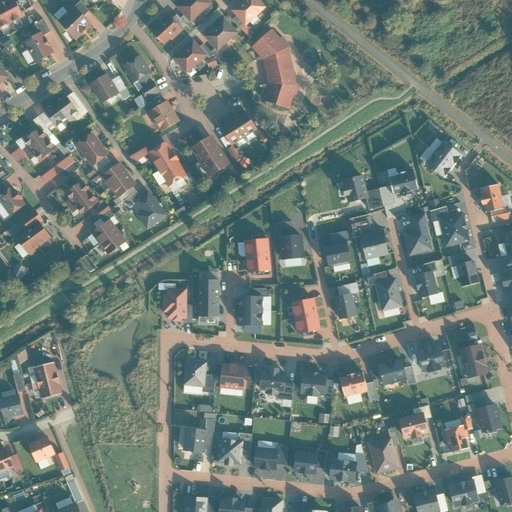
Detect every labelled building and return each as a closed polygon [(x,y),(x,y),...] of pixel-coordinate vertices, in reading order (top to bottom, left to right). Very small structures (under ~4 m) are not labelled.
[(19,0),(9,0),(3,3),(13,22),(27,14),(26,11),(20,0),(19,0)] [(28,0),(20,0),(26,11),(33,7),(28,0)] [(183,0),(177,6),(191,22),(213,3),(210,0),(183,0)] [(242,0),(233,9),(247,25),(268,6),(262,0),(242,0)] [(83,1),(77,7),(85,16),(92,10),(83,1)] [(0,28),(13,22),(3,3),(0,4),(0,28)] [(77,7),(60,21),(78,40),(94,26),(85,16),(77,7)] [(151,29),(164,44),(183,28),(170,13),(151,29)] [(216,48),(218,51),(239,33),(225,17),(204,35),(216,48)] [(42,32),(44,36),(52,32),(45,20),(37,24),(42,32)] [(274,29),(252,48),(265,61),(270,86),(265,102),(291,110),(300,89),(290,47),(292,46),(284,37),(283,39),(274,29)] [(42,32),(25,42),(37,64),(54,54),(44,36),(42,32)] [(10,36),(3,40),(7,48),(14,44),(10,36)] [(201,46),(194,39),(173,58),(187,74),(209,55),(201,46)] [(204,43),(201,46),(209,55),(211,57),(214,54),(212,52),(204,43)] [(216,48),(212,52),(214,54),(222,62),(226,59),(218,51),(216,48)] [(152,72),(141,54),(123,66),(134,83),(138,81),(149,74),(152,72)] [(0,86),(13,77),(0,62),(0,86)] [(120,93),(107,74),(90,84),(103,104),(120,93)] [(161,92),(149,74),(138,81),(142,88),(140,89),(148,100),(161,92)] [(68,92),(56,100),(73,124),(79,120),(76,116),(82,112),(68,92)] [(56,100),(45,108),(59,128),(65,124),(68,128),(73,124),(56,100)] [(180,120),(168,100),(160,105),(149,112),(161,132),(180,120)] [(143,115),(149,112),(160,105),(157,101),(140,110),(143,115)] [(325,115),(318,110),(314,116),(321,120),(325,115)] [(247,112),(235,120),(246,138),(259,130),(247,112)] [(233,147),(246,138),(235,120),(221,129),(233,147)] [(263,128),(259,130),(265,139),(268,137),(263,128)] [(39,129),(19,143),(27,154),(47,140),(39,129)] [(103,144),(95,133),(79,146),(87,157),(103,144)] [(191,147),(201,163),(223,150),(212,134),(191,147)] [(55,150),(47,140),(27,154),(35,163),(55,150)] [(70,150),(77,145),(74,140),(67,145),(70,150)] [(169,187),(188,175),(167,141),(150,151),(147,147),(131,157),(136,163),(149,155),(169,187)] [(462,156),(445,142),(436,153),(453,167),(462,156)] [(112,155),(103,144),(87,157),(95,167),(112,155)] [(239,156),(233,147),(229,149),(235,159),(239,156)] [(223,150),(201,163),(210,178),(232,164),(223,150)] [(453,167),(436,153),(427,164),(444,178),(453,167)] [(48,183),(63,172),(77,162),(72,156),(44,177),(48,183)] [(252,161),(245,157),(241,164),(248,169),(252,161)] [(77,162),(63,172),(68,178),(81,168),(77,162)] [(130,173),(122,163),(104,177),(112,188),(130,173)] [(243,174),(236,163),(230,167),(232,171),(230,173),(234,179),(243,174)] [(98,172),(95,168),(88,173),(91,177),(98,172)] [(138,184),(130,173),(112,188),(120,198),(138,184)] [(417,189),(414,173),(392,177),(393,186),(395,193),(402,192),(403,195),(412,194),(411,190),(417,189)] [(97,175),(91,178),(94,183),(100,179),(97,175)] [(363,175),(344,179),(348,201),(368,197),(367,191),(363,175)] [(0,197),(11,190),(5,182),(0,185),(0,197)] [(67,203),(71,208),(93,193),(85,182),(69,194),(73,199),(67,203)] [(381,188),(384,206),(397,203),(395,193),(393,186),(381,188)] [(498,186),(482,189),(486,211),(492,210),(494,221),(510,218),(509,209),(503,210),(498,186)] [(27,204),(15,187),(11,190),(0,197),(0,199),(12,215),(27,204)] [(384,206),(381,188),(367,191),(368,197),(370,209),(384,206)] [(171,216),(151,191),(143,197),(137,203),(144,213),(139,216),(151,230),(171,216)] [(130,207),(137,203),(143,197),(139,192),(126,202),(130,207)] [(93,193),(71,208),(75,213),(81,209),(84,215),(101,203),(93,193)] [(99,210),(103,217),(113,210),(106,201),(99,206),(101,208),(99,210)] [(120,207),(114,212),(118,218),(124,213),(120,207)] [(441,220),(441,218),(450,216),(448,207),(431,211),(434,222),(441,220)] [(24,220),(31,229),(41,222),(43,220),(36,211),(24,220)] [(405,230),(410,256),(435,252),(429,224),(430,224),(427,212),(410,216),(413,229),(405,230)] [(103,219),(107,225),(114,220),(117,218),(113,213),(103,219)] [(447,246),(471,241),(464,213),(450,216),(441,218),(441,220),(447,246)] [(355,236),(361,235),(367,259),(389,253),(383,230),(374,232),(370,216),(351,220),(355,236)] [(95,234),(102,245),(121,231),(114,220),(107,225),(95,234)] [(30,254),(53,238),(41,222),(31,229),(18,238),(30,254)] [(275,239),(282,238),(283,258),(304,257),(302,235),(292,236),(291,222),(274,224),(275,239)] [(332,243),(326,245),(330,265),(354,260),(348,230),(330,234),(332,243)] [(121,231),(102,245),(110,255),(129,242),(121,231)] [(511,255),(511,231),(501,234),(506,256),(511,255)] [(268,239),(246,241),(248,257),(269,255),(268,239)] [(269,255),(248,257),(249,273),(271,270),(269,255)] [(98,268),(90,256),(83,260),(91,272),(98,268)] [(437,293),(433,272),(438,271),(436,261),(420,265),(422,275),(417,276),(421,296),(437,293)] [(474,261),(458,265),(463,285),(479,281),(474,261)] [(18,265),(13,275),(22,279),(27,270),(18,265)] [(511,267),(501,270),(507,294),(511,292),(511,267)] [(200,280),(219,280),(219,272),(200,272),(200,280)] [(377,283),(389,281),(387,272),(368,277),(370,285),(377,283)] [(389,281),(377,283),(384,310),(402,306),(396,279),(389,281)] [(200,280),(199,299),(220,299),(220,280),(219,280),(200,280)] [(340,297),(336,298),(340,319),(356,316),(352,294),(359,292),(357,283),(337,288),(340,297)] [(187,288),(167,288),(167,318),(187,318),(187,288)] [(267,289),(249,289),(249,297),(242,297),(242,325),(246,325),(246,334),(263,334),(263,297),(267,297),(267,289)] [(220,299),(199,299),(199,317),(219,317),(220,317),(220,299)] [(316,299),(292,304),(295,319),(319,315),(316,299)] [(319,315),(295,319),(298,334),(321,330),(319,315)] [(219,325),(219,317),(199,317),(199,325),(219,325)] [(52,351),(55,341),(48,339),(45,348),(52,351)] [(482,344),(462,349),(468,378),(461,380),(462,385),(474,382),(473,377),(488,373),(482,344)] [(440,347),(419,352),(424,371),(454,364),(450,350),(441,352),(440,347)] [(188,361),(186,384),(203,386),(203,391),(214,392),(216,375),(205,375),(206,363),(188,361)] [(402,361),(380,366),(385,385),(407,380),(408,384),(416,382),(412,366),(404,368),(402,361)] [(245,365),(223,363),(221,389),(244,390),(245,379),(256,379),(257,368),(244,367),(245,365)] [(40,385),(59,380),(56,364),(35,369),(40,385)] [(271,371),(263,371),(261,390),(267,390),(267,394),(279,394),(279,399),(293,400),(294,383),(285,383),(285,373),(280,373),(280,369),(271,369),(271,371)] [(364,373),(343,378),(347,396),(368,391),(370,402),(378,400),(374,382),(366,384),(364,373)] [(27,392),(23,374),(16,376),(20,393),(27,392)] [(316,375),(302,375),(302,390),(307,390),(307,397),(318,397),(318,395),(331,395),(331,379),(316,379),(316,375)] [(43,401),(63,396),(59,380),(40,385),(43,401)] [(5,418),(23,413),(19,397),(0,402),(5,418)] [(496,405),(477,410),(482,433),(501,428),(496,405)] [(427,432),(422,413),(400,419),(405,438),(427,432)] [(329,414),(320,414),(320,422),(329,423),(329,414)] [(463,426),(445,430),(448,443),(451,442),(453,451),(468,448),(466,438),(469,438),(467,430),(472,429),(470,417),(461,419),(463,426)] [(206,431),(186,429),(185,451),(205,452),(206,435),(212,436),(213,420),(207,419),(206,431)] [(380,419),(376,422),(380,428),(384,425),(380,419)] [(392,439),(370,444),(377,471),(397,467),(392,446),(400,445),(396,428),(390,430),(392,439)] [(239,442),(222,441),(221,463),(241,464),(242,449),(251,449),(251,434),(239,433),(239,442)] [(56,454),(49,438),(31,445),(38,461),(56,454)] [(278,449),(257,447),(255,466),(276,468),(278,449)] [(0,470),(14,466),(8,449),(0,452),(0,470)] [(318,453),(298,452),(296,471),(316,473),(317,468),(326,468),(327,451),(318,450),(318,453)] [(70,467),(64,452),(56,455),(62,470),(70,467)] [(357,461),(333,459),(331,479),(357,480),(357,471),(369,472),(364,454),(357,453),(357,461)] [(23,475),(13,478),(16,488),(26,485),(23,475)] [(84,500),(73,475),(66,478),(77,503),(84,500)] [(511,476),(495,481),(502,507),(511,504),(511,476)] [(450,484),(455,508),(480,502),(478,495),(486,493),(482,477),(450,484)] [(421,496),(415,498),(418,511),(434,511),(441,510),(437,493),(431,494),(430,492),(421,494),(421,496)] [(214,511),(216,496),(186,494),(184,511),(214,511)] [(282,511),(284,499),(263,497),(263,509),(260,508),(259,511),(282,511)] [(402,511),(400,498),(377,504),(378,511),(402,511)] [(221,500),(220,511),(252,511),(252,508),(246,507),(247,501),(221,500)]
